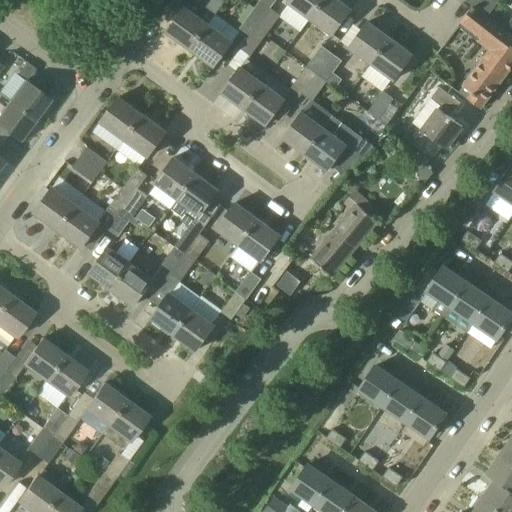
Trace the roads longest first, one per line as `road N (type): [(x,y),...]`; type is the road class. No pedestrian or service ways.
road 1 (residential): [(172,511),(181,479),(291,338),(340,307),(511,108)]
road 2 (residential): [(305,190),(127,51)]
road 3 (residential): [(184,366),(0,237)]
road 4 (residential): [(410,511),(511,365)]
road 5 (residential): [(98,95),(0,215)]
road 6 (residential): [(98,95),(0,22)]
